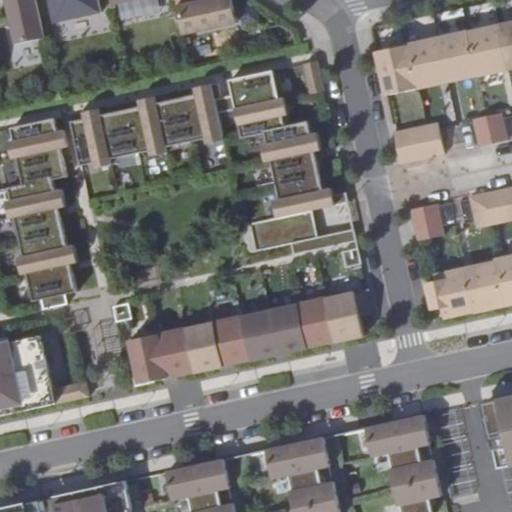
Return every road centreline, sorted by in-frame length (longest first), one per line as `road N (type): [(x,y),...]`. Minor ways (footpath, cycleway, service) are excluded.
road 1 (residential): [(419,376),(0,466)]
road 2 (residential): [(335,10),(419,376)]
